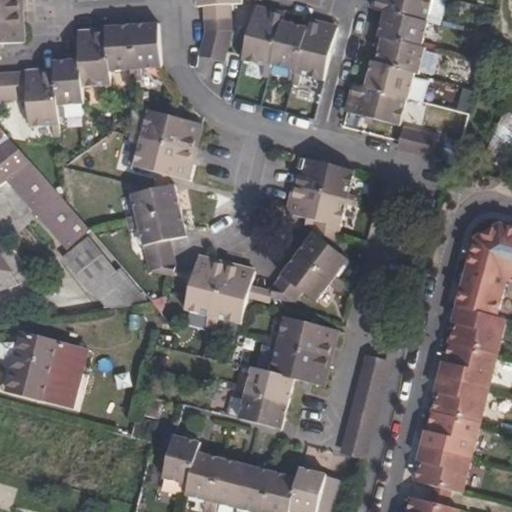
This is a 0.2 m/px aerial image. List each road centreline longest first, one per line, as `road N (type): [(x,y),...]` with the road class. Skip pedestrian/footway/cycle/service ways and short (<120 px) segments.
road 1 (residential): [(511,205),(468,196),(386,511)]
road 2 (residential): [(327,155),(407,180),(334,439)]
road 3 (residential): [(189,21),(198,119),(267,138)]
road 4 (residential): [(327,155),(367,3)]
road 5 (residential): [(189,21),(58,26)]
